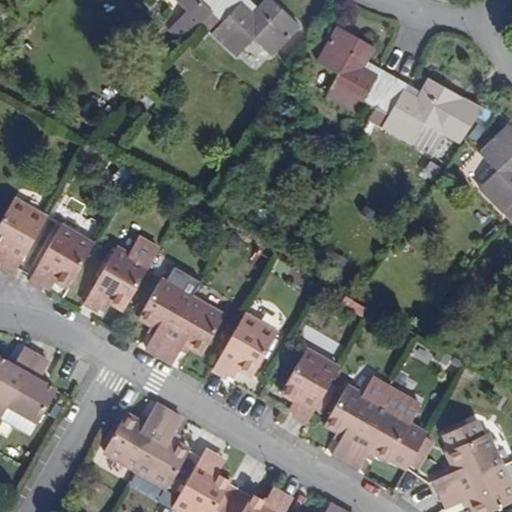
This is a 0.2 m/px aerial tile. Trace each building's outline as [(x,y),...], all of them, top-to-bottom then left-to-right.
[(192,29),(210,12),(221,0),(174,0),(187,13),(182,20),(192,29)] [(221,0),(210,12),(219,22),(209,32),(235,57),(251,40),(268,55),(294,25),(268,0),(262,0),(255,8),(249,13),(236,2),(237,0),(221,0)] [(249,13),(255,8),(246,0),(237,0),(236,2),(249,13)] [(360,67),(365,60),(371,48),(336,28),(316,63),(337,76),(326,96),(354,112),(361,101),(374,109),(392,77),(378,69),(373,77),(360,67)] [(378,69),(365,60),(360,67),(373,77),(378,69)] [(392,77),(374,109),(367,120),(431,156),(442,135),(459,144),(480,110),(462,100),(427,80),(420,93),(416,101),(401,92),(405,85),(392,77)] [(405,85),(401,92),(416,101),(420,93),(405,85)] [(478,188),(511,222),(511,220),(511,133),(507,128),(477,154),(494,172),(478,188)] [(0,264),(0,266),(13,274),(43,220),(10,201),(0,219),(0,251),(5,254),(1,263),(0,264)] [(53,282),(65,289),(91,246),(57,226),(26,281),(40,289),(41,287),(47,278),(53,282)] [(109,302),(121,310),(147,266),(115,249),(82,305),(95,312),(98,308),(105,300),(109,302)] [(48,289),(53,282),(47,278),(41,287),(48,289)] [(145,348),(157,355),(190,297),(159,280),(137,317),(150,325),(156,328),(153,334),(145,348)] [(190,297),(157,355),(171,363),(179,349),(182,343),(189,347),(202,355),(224,316),(190,297)] [(105,300),(98,308),(104,311),(109,302),(105,300)] [(242,313),(210,368),(225,376),(227,374),(233,365),(239,368),(250,375),(275,331),(242,313)] [(147,330),(153,334),(156,328),(150,325),(147,330)] [(182,343),(179,349),(186,353),(189,347),(182,343)] [(0,412),(5,405),(33,356),(21,349),(13,361),(9,367),(3,363),(0,361),(0,412)] [(293,414),(307,422),(338,367),(306,349),(281,392),(294,399),(300,403),(295,411),(293,414)] [(45,363),(33,356),(5,405),(35,422),(53,392),(43,386),(35,382),(38,376),(45,363)] [(7,358),(3,363),(9,367),(13,361),(7,358)] [(233,376),(239,368),(233,365),(227,374),(233,376)] [(35,382),(43,386),(46,380),(38,376),(35,382)] [(339,442),(331,456),(344,463),(377,404),(345,386),(323,425),(334,432),(342,436),(339,442)] [(300,403),(294,399),(290,408),(295,411),(300,403)] [(344,463),(358,470),(366,457),(369,451),(375,454),(387,461),(388,460),(400,466),(403,461),(408,464),(420,443),(423,439),(417,436),(420,431),(409,424),(410,422),(377,404),(344,463)] [(35,422),(5,405),(0,412),(0,419),(28,435),(35,422)] [(103,453),(134,471),(166,414),(155,407),(144,421),(141,426),(134,422),(123,416),(103,453)] [(166,414),(134,471),(166,489),(188,452),(175,445),(167,441),(171,435),(179,421),(166,414)] [(138,417),(134,422),(141,426),(144,421),(138,417)] [(434,483),(439,495),(501,465),(485,431),(478,435),(471,422),(445,435),(451,448),(445,451),(451,464),(455,473),(448,476),(434,483)] [(426,433),(420,431),(417,436),(423,439),(426,433)] [(342,436),(334,432),(333,437),(339,442),(342,436)] [(167,441),(175,445),(178,439),(171,435),(167,441)] [(408,464),(406,468),(413,474),(427,447),(420,443),(408,464)] [(369,451),(366,457),(372,460),(375,454),(369,451)] [(218,460),(204,453),(172,507),(180,511),(211,511),(227,483),(215,475),(211,474),(218,460)] [(211,474),(215,475),(223,463),(218,460),(211,474)] [(408,464),(403,461),(400,466),(405,469),(406,468),(408,464)] [(446,467),(448,476),(455,473),(451,464),(446,467)] [(511,488),(501,465),(439,495),(445,510),(461,503),(468,500),(471,506),(474,511),(490,511),(511,502),(511,488)] [(269,507),(277,495),(270,491),(262,504),(269,507)] [(283,511),(289,502),(277,495),(269,507),(262,504),(251,497),(241,511),(283,511)] [(468,500),(461,503),(464,509),(471,506),(468,500)]
